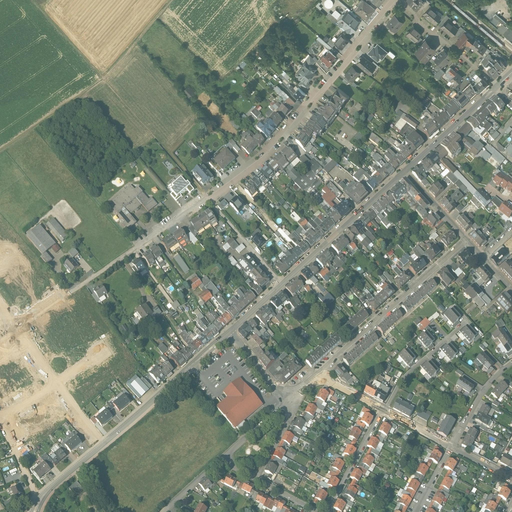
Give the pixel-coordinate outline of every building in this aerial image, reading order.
[(415,0),(412,4),(412,5),(418,10),(421,6),(424,2),(423,1),(423,0),(422,0),(415,0)] [(426,0),(424,2),(421,6),(424,8),(428,4),(429,2),(426,0)] [(373,10),(363,2),(355,11),(365,20),(373,10)] [(430,7),(426,10),(423,14),(434,24),(440,18),(434,13),(435,12),(430,7)] [(338,23),(338,24),(340,26),(350,34),(356,28),(354,26),(358,22),(349,15),(347,13),(338,23)] [(511,27),(495,14),(493,16),(505,26),(500,32),(511,42),(511,27)] [(395,15),(386,25),(389,28),(395,32),(394,30),(401,22),(402,23),(403,22),(395,15)] [(337,20),(333,16),(329,20),(339,28),(340,26),(338,24),(338,23),(336,21),(337,20)] [(446,20),(444,22),(444,23),(443,23),(443,24),(440,27),(452,37),(454,34),(458,29),(452,24),(451,25),(446,20)] [(422,34),(412,26),(408,31),(409,32),(406,35),(407,34),(410,36),(415,41),(416,41),(419,37),(422,34)] [(458,29),(454,34),(457,36),(463,29),(464,29),(460,26),(458,29)] [(463,29),(457,36),(459,38),(463,34),(466,31),(464,29),(463,29)] [(334,43),(335,44),(341,49),(349,40),(341,34),(334,43)] [(459,38),(456,42),(461,47),(465,43),(468,45),(472,41),(463,34),(459,38)] [(419,37),(416,41),(415,41),(414,43),(417,45),(422,39),(419,37)] [(481,44),(474,38),(472,41),(468,45),(470,46),(473,49),(472,51),(474,52),(475,51),(478,47),(481,44)] [(334,43),(330,39),(327,44),(332,48),(335,44),(334,43)] [(425,41),(416,52),(426,60),(434,49),(425,41)] [(327,44),(324,42),(322,44),(329,51),(332,48),(327,44)] [(481,44),(478,47),(475,51),(481,56),(487,49),(481,44)] [(377,45),(372,51),(372,50),(371,50),(368,53),(377,61),(380,57),(379,56),(381,54),(383,56),(386,53),(377,45)] [(497,53),(492,48),(490,51),(492,53),(495,55),(500,59),(503,62),(505,60),(497,53)] [(443,50),(438,55),(442,59),(447,54),(443,50)] [(329,51),(324,56),(323,54),(320,58),(325,63),(324,64),(327,66),(331,62),(330,61),(335,56),(329,51)] [(490,51),(485,56),(490,60),(495,65),(501,71),(506,66),(503,63),(504,62),(503,62),(500,59),(497,62),(490,55),(491,54),(492,53),(490,51)] [(447,54),(442,59),(446,62),(451,57),(447,54)] [(442,59),(438,55),(434,60),(438,63),(442,59)] [(362,56),(357,63),(369,73),(374,67),(375,67),(371,63),(362,56)] [(485,56),(481,61),(485,65),(485,66),(490,60),(485,56)] [(442,59),(438,63),(441,67),(446,62),(442,59)] [(308,60),(302,66),(303,67),(298,74),(298,78),(299,78),(299,79),(300,79),(301,80),(301,82),(301,83),(303,84),(306,81),(307,82),(314,74),(313,73),(315,70),(311,66),(312,64),(308,60)] [(490,60),(485,66),(485,65),(484,67),(494,78),(501,71),(495,65),(490,60)] [(438,63),(432,68),(436,72),(440,68),(441,67),(438,63)] [(359,73),(352,67),(345,75),(348,78),(349,78),(351,80),(353,78),(354,78),(355,78),(359,73)] [(451,67),(445,73),(449,77),(451,78),(456,72),(451,67)] [(440,68),(436,72),(433,75),(438,79),(440,76),(442,74),(444,72),(440,68)] [(480,76),(473,70),(471,73),(473,75),(471,77),(474,79),(475,78),(477,80),(480,76)] [(451,78),(449,80),(451,81),(455,85),(462,77),(456,72),(451,78)] [(443,79),(440,76),(438,79),(438,80),(446,87),(451,81),(449,80),(447,82),(445,81),(443,79)] [(480,76),(477,80),(478,81),(475,84),(473,82),(471,84),(479,92),(488,83),(480,76)] [(306,81),(303,84),(301,83),(298,85),(304,91),(310,84),(307,82),(306,81)] [(470,83),(462,91),(463,92),(460,94),(469,101),(479,92),(471,84),(470,83)] [(181,90),(187,97),(194,92),(188,84),(181,90)] [(305,94),(298,88),(296,91),(294,93),(301,99),(305,94)] [(338,88),(334,93),(334,94),(333,95),(329,100),(340,109),(349,97),(338,88)] [(469,101),(460,94),(455,89),(447,98),(452,103),(460,110),(469,101)] [(277,102),(281,98),(284,100),(286,97),(280,91),(273,98),(277,102)] [(284,100),(295,111),(301,104),(298,102),(296,104),(288,96),(284,100)] [(426,100),(423,98),(419,103),(427,109),(431,104),(429,102),(426,100)] [(497,102),(494,99),(489,104),(499,113),(504,108),(501,105),(497,101),(497,102)] [(340,109),(329,100),(324,106),(335,114),(336,115),(341,109),(340,109)] [(274,101),(272,103),(271,103),(269,105),(275,111),(278,108),(274,104),(276,103),(274,101)] [(291,110),(285,103),(279,109),(285,116),(291,110)] [(452,103),(442,113),(449,120),(460,110),(452,103)] [(489,104),(477,115),(484,122),(491,128),(495,124),(488,117),(489,116),(490,116),(493,113),(496,116),(497,116),(499,113),(489,104)] [(335,114),(325,106),(323,109),(333,117),(335,114)] [(261,114),(255,108),(251,113),(256,118),(261,114)] [(322,108),(316,117),(327,125),(328,127),(335,118),(333,117),(323,109),(322,108)] [(431,116),(426,111),(421,115),(425,118),(428,120),(430,123),(437,117),(434,113),(431,116)] [(437,117),(430,123),(438,131),(449,120),(442,113),(441,112),(437,117)] [(282,121),(274,114),(268,122),(276,128),(282,121)] [(418,125),(403,114),(400,119),(415,129),(418,125)] [(477,115),(472,120),(479,127),(482,123),(484,122),(477,115)] [(313,118),(310,122),(321,129),(323,131),(327,125),(316,117),(314,119),(313,118)] [(428,120),(425,118),(422,121),(425,124),(423,126),(424,127),(423,128),(425,130),(422,132),(429,139),(438,131),(430,123),(428,120)] [(479,127),(472,120),(467,124),(467,125),(472,130),(480,138),(482,139),(487,134),(483,130),(481,132),(480,131),(479,132),(476,130),(479,127)] [(267,121),(264,125),(261,123),(256,128),(267,138),(269,136),(269,137),(271,135),(270,134),(272,133),(274,131),(273,131),(276,128),(268,122),(267,121)] [(321,129),(310,122),(306,128),(318,137),(320,134),(318,133),(321,129)] [(491,128),(484,122),(482,123),(483,125),(485,126),(484,127),(485,128),(483,130),(487,134),(489,136),(493,130),(491,128)] [(469,140),(464,139),(472,130),(467,125),(455,137),(455,138),(464,146),(475,156),(483,148),(477,143),(475,146),(469,140)] [(306,128),(301,135),(309,141),(312,137),(316,140),(318,137),(306,128)] [(256,138),(248,131),(246,129),(244,131),(248,136),(253,141),(256,138)] [(495,132),(493,130),(489,136),(494,141),(499,135),(495,132)] [(367,139),(378,146),(382,141),(371,133),(367,139)] [(424,144),(414,134),(406,141),(407,142),(416,151),(424,144)] [(264,142),(258,135),(256,138),(253,141),(258,146),(259,147),(264,142)] [(309,141),(301,135),(296,141),(303,150),(309,142),(309,141)] [(253,141),(248,136),(244,139),(247,142),(242,148),(249,155),(258,146),(253,141)] [(464,146),(455,138),(455,137),(453,136),(447,142),(454,149),(455,148),(458,145),(461,147),(462,148),(464,146)] [(400,146),(390,139),(388,142),(399,151),(402,148),(400,146)] [(405,142),(400,146),(402,148),(405,150),(408,147),(405,144),(406,143),(405,142)] [(416,151),(407,142),(406,143),(405,144),(408,147),(405,150),(411,156),(416,151)] [(454,149),(447,142),(439,149),(446,157),(448,155),(452,159),(454,156),(455,157),(460,152),(458,148),(455,148),(454,149)] [(229,144),(224,148),(226,150),(228,152),(233,148),(229,144)] [(223,147),(207,162),(218,174),(222,170),(222,171),(235,159),(228,152),(226,150),(224,148),(223,147)] [(297,158),(287,148),(283,152),(283,153),(280,156),(280,155),(279,156),(288,165),(289,166),(297,158)] [(405,150),(402,148),(399,151),(401,153),(399,156),(404,162),(411,156),(405,150)] [(446,157),(439,149),(433,155),(440,161),(445,167),(448,163),(446,162),(443,161),(442,160),(446,157)] [(500,165),(486,153),(482,157),(495,167),(494,168),(496,170),(500,165)] [(381,158),(377,155),(372,159),(376,163),(378,164),(381,161),(383,159),(381,158)] [(433,155),(427,161),(434,169),(436,167),(435,166),(440,161),(433,155)] [(279,156),(273,161),(280,169),(282,170),(285,167),(288,165),(279,156)] [(304,156),(299,161),(305,167),(310,163),(304,156)] [(399,156),(396,159),(394,157),(392,159),(399,167),(404,162),(399,156)] [(308,169),(306,173),(301,178),(300,176),(297,179),(294,182),(323,213),(327,217),(328,215),(330,214),(325,208),(327,205),(322,199),(314,191),(322,183),(315,177),(323,170),(313,159),(310,163),(305,167),(308,169)] [(399,167),(392,159),(389,162),(390,163),(389,165),(388,165),(394,172),(399,167)] [(332,160),(323,170),(327,174),(337,164),(332,160)] [(280,169),(273,161),(268,167),(274,174),(275,174),(280,169)] [(388,165),(386,167),(381,161),(378,164),(383,170),(389,177),(394,172),(388,165),(389,165),(388,165)] [(420,167),(426,173),(426,174),(432,169),(433,170),(434,169),(427,161),(420,167)] [(462,177),(448,163),(445,167),(450,172),(458,181),(473,196),(477,193),(468,184),(467,185),(461,178),(462,177)] [(300,176),(292,168),(292,169),(289,166),(288,165),(285,167),(297,179),(300,176)] [(203,167),(201,169),(199,167),(193,173),(193,174),(203,185),(206,183),(207,184),(210,182),(213,179),(203,167)] [(268,167),(261,174),(267,181),(274,174),(268,167)] [(426,173),(420,167),(412,174),(418,180),(421,177),(426,173)] [(383,170),(378,174),(384,181),(389,177),(383,170)] [(458,181),(450,172),(446,176),(454,185),(458,181)] [(267,181),(261,174),(255,179),(261,186),(266,190),(269,187),(266,185),(269,182),(267,181)] [(378,174),(372,180),(378,187),(384,181),(378,174)] [(499,175),(493,182),(496,184),(496,186),(497,187),(499,187),(500,186),(505,179),(499,175)] [(428,185),(424,180),(421,177),(418,180),(425,188),(428,185)] [(181,178),(172,186),(173,188),(170,190),(172,193),(177,198),(180,195),(186,190),(190,194),(194,190),(188,183),(186,184),(181,178)] [(372,180),(370,178),(367,180),(370,182),(367,185),(373,191),(378,187),(372,180)] [(505,179),(500,186),(502,187),(502,188),(503,190),(505,189),(506,188),(511,182),(506,178),(505,179)] [(255,179),(249,184),(250,186),(256,191),(261,186),(255,179)] [(420,196),(406,181),(405,180),(400,185),(407,192),(410,196),(415,201),(420,196)] [(353,182),(343,191),(348,196),(357,186),(353,182)] [(437,184),(429,192),(435,199),(443,191),(437,184)] [(400,185),(389,195),(394,201),(395,202),(407,192),(400,185)] [(130,186),(112,202),(116,206),(113,209),(124,222),(121,224),(127,231),(136,223),(130,215),(142,205),(148,212),(157,204),(151,198),(149,200),(138,187),(135,190),(130,186)] [(250,186),(245,191),(251,198),(257,193),(256,191),(250,186)] [(357,186),(348,196),(357,205),(367,196),(362,190),(362,191),(357,186)] [(490,201),(480,190),(478,192),(477,192),(477,193),(473,196),(484,207),(490,201)] [(330,192),(322,199),(327,205),(333,211),(335,213),(338,211),(329,202),(333,198),(334,199),(336,198),(330,192)] [(458,192),(451,198),(451,199),(450,200),(451,201),(450,202),(451,203),(460,195),(458,192)] [(177,198),(172,193),(170,195),(176,202),(182,197),(180,195),(177,198)] [(394,201),(389,195),(383,200),(389,207),(389,206),(391,204),(394,201)] [(460,195),(451,203),(452,204),(453,203),(454,205),(455,204),(457,204),(463,198),(460,195)] [(415,201),(410,196),(407,198),(407,200),(411,204),(410,204),(412,207),(409,210),(411,212),(413,211),(415,212),(420,207),(415,201)] [(430,206),(420,196),(415,201),(420,207),(424,211),(430,206)] [(447,198),(440,204),(445,209),(451,203),(450,202),(447,198)] [(223,199),(216,206),(221,211),(228,204),(223,199)] [(244,208),(236,199),(230,205),(238,213),(244,208)] [(389,207),(383,200),(377,206),(383,212),(386,209),(387,208),(389,207)] [(451,203),(445,209),(449,214),(456,208),(452,204),(451,203)] [(499,210),(499,211),(504,215),(510,208),(508,206),(508,205),(506,203),(505,204),(499,210)] [(338,211),(335,213),(342,220),(350,213),(343,206),(338,211)] [(383,212),(377,206),(371,211),(377,217),(379,216),(383,212)] [(393,218),(386,209),(383,212),(387,217),(389,219),(391,218),(392,219),(393,218)] [(216,222),(209,211),(203,215),(209,223),(211,226),(213,225),(216,222)] [(342,220),(335,213),(333,211),(331,213),(333,215),(330,218),(328,215),(327,217),(336,226),(342,220)] [(377,217),(371,211),(365,216),(371,223),(373,221),(377,217)] [(289,216),(295,222),(299,218),(293,212),(289,216)] [(323,213),(320,216),(325,221),(325,223),(323,225),(329,231),(336,226),(327,217),(323,213)] [(209,223),(203,215),(197,219),(203,227),(209,223)] [(434,215),(428,221),(433,227),(440,221),(434,215)] [(462,215),(455,221),(460,226),(467,221),(462,215)] [(320,216),(317,218),(323,225),(325,223),(325,221),(320,216)] [(371,223),(365,216),(359,222),(365,228),(367,226),(371,223)] [(69,236),(54,219),(47,225),(62,242),(69,236)] [(197,219),(191,223),(193,226),(196,231),(203,227),(197,219)] [(303,219),(297,224),(304,231),(307,228),(305,226),(308,224),(303,219)] [(220,220),(216,222),(213,225),(221,234),(226,230),(220,220)] [(318,229),(310,221),(309,222),(310,223),(308,224),(315,232),(322,239),(329,231),(323,225),(318,229)] [(380,228),(373,221),(371,223),(377,229),(378,229),(379,229),(380,228)] [(467,221),(460,226),(465,232),(472,226),(467,221)] [(359,222),(352,228),(358,234),(360,232),(365,228),(359,222)] [(56,244),(39,225),(26,236),(43,255),(46,253),(56,244)] [(374,234),(367,226),(365,228),(368,232),(371,235),(372,234),(373,235),(374,234)] [(281,230),(279,228),(274,234),(277,237),(273,240),(277,243),(280,240),(278,238),(280,235),(284,239),(289,233),(283,228),(281,230)] [(322,239),(315,232),(313,234),(307,228),(304,231),(310,237),(316,244),(322,239)] [(352,228),(345,235),(351,242),(359,236),(358,234),(352,228)] [(258,229),(251,236),(253,239),(258,235),(261,232),(258,229)] [(181,230),(172,237),(178,245),(179,246),(188,240),(181,230)] [(310,237),(304,231),(302,232),(301,233),(306,238),(308,239),(310,237)] [(371,244),(360,232),(358,234),(364,241),(368,246),(371,244)] [(450,232),(441,240),(447,247),(456,239),(450,232)] [(476,233),(475,232),(473,234),(474,236),(471,238),(475,243),(482,237),(477,232),(476,233)] [(253,239),(252,241),(259,248),(265,243),(262,239),(262,238),(258,235),(253,239)] [(172,237),(161,243),(167,252),(178,245),(172,237)] [(298,243),(293,237),(292,238),(293,239),(292,241),(298,248),(300,246),(299,245),(298,243)] [(316,244),(310,237),(308,239),(305,242),(311,248),(316,244)] [(342,237),(337,242),(344,249),(349,244),(342,237)] [(482,237),(475,243),(479,247),(482,245),(483,246),(487,243),(482,237)] [(234,241),(229,246),(233,251),(239,246),(234,241)] [(294,250),(288,243),(287,244),(287,245),(284,242),(283,243),(291,252),(294,250)] [(344,249),(337,242),(332,247),(338,254),(344,249)] [(309,250),(303,243),(300,246),(298,248),(304,254),(309,250)] [(424,253),(417,246),(415,249),(421,256),(424,253)] [(502,250),(504,248),(502,246),(493,254),(495,256),(502,250)] [(156,247),(149,252),(154,260),(159,257),(162,254),(156,247)] [(436,248),(435,247),(430,251),(436,257),(440,253),(438,250),(439,249),(437,247),(436,248)] [(78,254),(74,248),(68,253),(73,258),(78,254)] [(292,253),(298,260),(304,255),(298,248),(292,253)] [(421,256),(415,249),(412,251),(419,258),(421,256)] [(466,250),(458,257),(463,264),(472,256),(466,250)] [(502,250),(495,256),(491,260),(496,265),(506,255),(502,250)] [(335,259),(327,251),(322,256),(328,263),(331,261),(335,265),(333,268),(336,272),(342,267),(335,259)] [(367,254),(373,260),(376,257),(370,251),(367,254)] [(436,257),(430,251),(425,255),(426,256),(425,257),(427,260),(428,259),(431,261),(436,257)] [(154,260),(149,252),(143,257),(149,266),(155,262),(154,260)] [(288,269),(298,260),(292,253),(291,252),(286,257),(284,255),(280,260),(283,263),(288,269)] [(43,255),(41,257),(47,264),(52,260),(46,253),(43,255)] [(189,270),(178,255),(174,258),(185,273),(189,270)] [(251,261),(246,256),(243,260),(242,259),(238,262),(240,265),(240,266),(245,272),(246,271),(250,276),(258,269),(253,264),(254,263),(252,260),(251,261)] [(322,256),(316,261),(323,268),(328,263),(322,256)] [(159,257),(154,260),(155,262),(158,265),(163,262),(159,257)] [(341,262),(337,257),(335,259),(342,267),(344,265),(341,262)] [(72,259),(63,266),(70,274),(79,267),(72,259)] [(417,262),(415,264),(421,270),(426,266),(420,259),(417,262)] [(145,270),(137,260),(132,264),(134,267),(139,274),(145,270)] [(281,262),(279,262),(278,263),(278,265),(276,267),(279,271),(282,275),(288,269),(283,263),(281,262)] [(511,265),(509,262),(501,269),(511,281),(511,265)] [(463,272),(454,263),(449,267),(458,277),(463,272)] [(421,270),(415,264),(413,265),(410,268),(415,275),(421,270)] [(479,264),(472,270),(474,272),(481,266),(479,264)] [(319,272),(312,265),(307,270),(313,277),(319,272)] [(482,268),(480,271),(478,270),(476,272),(477,273),(476,274),(480,279),(487,273),(482,268)] [(260,272),(258,269),(250,275),(251,276),(251,275),(254,278),(253,279),(256,281),(254,283),(255,285),(260,290),(269,282),(269,281),(265,277),(266,277),(261,272),(260,272)] [(454,281),(444,269),(437,275),(447,286),(447,287),(451,284),(450,283),(453,280),(454,281)] [(313,277),(307,270),(301,275),(308,282),(309,281),(313,277)] [(393,281),(386,272),(383,275),(391,283),(393,281)] [(405,273),(399,278),(405,285),(410,280),(405,273)] [(487,273),(480,279),(481,280),(485,285),(489,281),(488,280),(491,278),(487,273)] [(195,274),(185,281),(193,291),(198,287),(201,291),(205,288),(200,282),(198,279),(198,278),(195,274)] [(204,278),(200,282),(205,288),(209,284),(204,278)] [(405,285),(399,278),(394,282),(400,289),(405,285)] [(297,279),(291,284),(298,291),(303,286),(297,279)] [(314,287),(309,281),(308,282),(306,284),(307,286),(311,290),(311,289),(314,293),(317,291),(314,287)] [(431,281),(421,289),(427,295),(437,286),(431,281)] [(253,286),(251,282),(248,285),(252,291),(258,297),(262,293),(260,290),(255,285),(253,286)] [(291,284),(286,289),(293,296),(298,291),(291,284)] [(394,294),(386,284),(381,289),(383,292),(389,299),(394,294)] [(470,288),(467,284),(464,287),(462,289),(466,292),(465,293),(467,295),(468,294),(473,300),(477,296),(470,288)] [(368,297),(364,293),(362,296),(352,285),(349,288),(363,305),(371,298),(369,296),(368,297)] [(476,288),(474,285),(470,288),(477,296),(478,297),(482,294),(476,288)] [(102,286),(94,292),(95,293),(99,299),(107,293),(102,286)] [(215,288),(208,293),(212,298),(213,297),(214,296),(219,292),(215,288)] [(421,289),(412,298),(417,304),(427,295),(421,289)] [(208,293),(207,291),(198,298),(204,305),(212,298),(208,293)] [(74,317),(93,304),(85,292),(66,305),(74,317)] [(383,292),(378,296),(384,303),(389,299),(383,292)] [(99,299),(95,293),(92,295),(97,303),(100,301),(99,299)] [(250,293),(245,298),(250,304),(256,299),(250,293)] [(282,293),(276,298),(283,305),(288,300),(282,293)] [(322,298),(319,294),(317,295),(326,306),(334,300),(328,293),(322,298)] [(490,303),(482,294),(478,297),(483,302),(485,305),(486,306),(490,303)] [(511,301),(505,294),(496,303),(499,306),(500,305),(507,313),(511,308),(511,301)] [(231,310),(229,308),(221,298),(218,300),(214,296),(213,297),(221,307),(232,321),(239,314),(234,308),(231,310)] [(384,303),(378,296),(374,301),(380,307),(384,303)] [(477,296),(473,300),(478,306),(483,302),(478,297),(477,296)] [(250,304),(245,298),(239,303),(244,310),(250,304)] [(276,298),(271,303),(278,310),(283,305),(276,298)] [(412,298),(402,307),(407,313),(417,304),(412,298)] [(374,301),(369,306),(370,307),(369,308),(371,310),(372,309),(374,312),(380,307),(374,301)] [(237,304),(234,308),(239,314),(244,310),(239,303),(237,304)] [(474,303),(464,312),(467,315),(476,307),(474,303)] [(108,304),(103,307),(107,312),(112,309),(108,304)] [(334,315),(338,312),(331,304),(328,306),(334,315)] [(145,305),(135,312),(141,322),(147,318),(147,319),(148,319),(149,318),(148,318),(153,314),(151,311),(150,311),(145,305)] [(490,316),(496,311),(491,306),(486,310),(490,316)] [(156,307),(151,311),(153,314),(156,317),(161,313),(156,307)] [(232,321),(221,307),(219,310),(224,316),(221,319),(222,319),(227,326),(232,321)] [(267,307),(261,312),(268,319),(273,314),(267,307)] [(204,317),(198,309),(193,313),(197,316),(200,321),(204,317)] [(457,313),(453,309),(450,312),(449,311),(444,316),(448,321),(457,313)] [(368,317),(363,311),(356,317),(362,323),(368,317)] [(397,311),(387,320),(392,326),(402,317),(397,311)] [(261,312),(256,317),(265,326),(270,321),(268,319),(261,312)] [(457,313),(448,321),(453,326),(458,321),(458,320),(460,317),(457,313)] [(215,321),(214,319),(211,315),(210,316),(208,317),(213,323),(215,325),(214,324),(212,325),(213,327),(218,333),(223,329),(215,321)] [(362,323),(356,317),(350,324),(355,329),(362,323)] [(426,318),(416,325),(420,331),(430,324),(426,318)] [(210,327),(204,319),(200,322),(207,330),(210,327)] [(227,326),(222,319),(219,321),(217,319),(215,321),(223,329),(227,326)] [(501,319),(495,324),(499,329),(505,325),(501,319)] [(387,320),(377,329),(383,335),(392,326),(387,320)] [(257,327),(251,321),(246,326),(252,332),(254,331),(257,327)] [(355,329),(350,324),(343,330),(348,336),(355,329)] [(239,333),(240,334),(245,340),(250,335),(250,334),(252,332),(246,326),(240,331),(240,332),(239,333)] [(218,333),(213,327),(208,331),(213,338),(218,333)] [(461,334),(460,334),(465,339),(473,331),(469,327),(466,330),(466,329),(465,330),(461,334)] [(264,330),(256,336),(259,340),(261,338),(265,342),(268,340),(264,335),(266,333),(264,330)] [(501,330),(492,336),(495,340),(497,338),(499,341),(505,336),(501,330)] [(208,331),(205,334),(202,331),(200,333),(208,343),(213,338),(208,331)] [(473,331),(465,339),(469,344),(475,339),(474,338),(477,336),(473,331)] [(427,332),(424,335),(423,334),(418,339),(422,344),(431,337),(427,332)] [(208,343),(200,333),(197,335),(200,338),(197,341),(203,347),(208,343)] [(373,334),(363,343),(368,349),(378,340),(373,334)] [(259,340),(256,336),(251,341),(247,344),(252,351),(258,347),(259,348),(263,344),(259,340)] [(336,336),(326,345),(331,350),(341,342),(336,336)] [(505,336),(499,341),(503,347),(510,343),(505,336)] [(431,337),(422,344),(427,349),(432,345),(432,344),(435,341),(431,337)] [(197,341),(195,343),(192,340),(190,342),(198,352),(203,347),(197,341)] [(198,352),(190,342),(187,345),(190,347),(187,350),(193,357),(198,352)] [(479,346),(482,350),(488,347),(485,342),(479,346)] [(363,343),(353,352),(358,357),(368,349),(363,343)] [(511,345),(510,343),(503,347),(508,354),(511,350),(511,345)] [(175,349),(171,345),(168,349),(174,355),(171,359),(180,368),(187,362),(180,354),(175,349)] [(326,345),(316,354),(321,359),(331,350),(326,345)] [(441,351),(441,352),(445,357),(454,349),(450,345),(447,347),(446,347),(441,351)] [(187,350),(186,349),(180,354),(187,362),(193,357),(187,350)] [(458,353),(454,349),(445,357),(450,362),(455,357),(455,356),(458,353)] [(408,350),(405,353),(404,352),(398,357),(403,362),(411,354),(408,350)] [(353,352),(343,360),(348,366),(358,357),(353,352)] [(285,353),(279,358),(281,361),(287,356),(285,353)] [(268,354),(260,361),(266,370),(275,362),(268,354)] [(316,354),(306,362),(311,368),(321,359),(316,354)] [(411,354),(403,362),(407,367),(408,366),(412,362),(413,362),(412,361),(415,358),(411,354)] [(482,354),(477,359),(482,365),(488,360),(482,354)] [(304,367),(293,355),(290,357),(294,361),(302,369),(304,367)] [(493,365),(488,360),(482,365),(488,371),(493,365)] [(279,362),(268,373),(276,382),(278,381),(280,384),(284,385),(302,369),(294,361),(285,369),(279,362)] [(422,368),(422,369),(426,374),(435,366),(431,362),(428,365),(427,364),(422,368)] [(166,363),(163,366),(161,364),(157,367),(166,377),(173,370),(166,363)] [(386,373),(390,367),(385,364),(381,369),(386,373)] [(157,367),(155,366),(148,372),(158,384),(159,384),(161,382),(160,382),(166,377),(157,367)] [(340,366),(334,372),(341,380),(347,374),(340,366)] [(435,366),(426,374),(431,379),(436,374),(435,373),(438,371),(435,366)] [(140,380),(138,379),(139,379),(136,376),(126,385),(139,399),(149,390),(140,380)] [(384,379),(380,386),(385,389),(390,379),(386,376),(384,379)] [(379,377),(373,388),(378,391),(380,386),(384,379),(379,377)] [(152,387),(144,379),(144,380),(142,378),(140,380),(149,390),(152,387)] [(240,378),(229,387),(229,388),(223,392),(228,398),(216,407),(235,429),(263,405),(244,384),(240,378)] [(467,383),(461,379),(456,385),(463,390),(467,383)] [(474,388),(467,383),(463,390),(469,394),(474,388)] [(502,383),(496,388),(502,393),(507,388),(502,383)] [(373,388),(368,385),(364,393),(374,399),(378,391),(373,388)] [(502,393),(496,388),(491,394),(497,399),(502,393)] [(326,393),(321,391),(319,395),(327,399),(329,395),(332,397),(334,393),(328,389),(326,393)] [(387,396),(378,391),(374,399),(383,403),(387,396)] [(327,399),(319,395),(316,399),(320,401),(324,403),(327,399)] [(124,396),(118,400),(124,407),(130,402),(124,396)] [(118,400),(113,405),(119,412),(124,407),(118,400)] [(403,404),(397,401),(393,409),(409,418),(413,410),(408,407),(408,406),(403,403),(403,404)] [(313,406),(309,405),(307,409),(315,413),(317,409),(316,408),(313,406)] [(489,410),(483,407),(479,414),(486,417),(489,410)] [(315,413),(307,409),(305,413),(308,415),(313,417),(315,413)] [(416,416),(428,421),(430,413),(418,409),(416,416)] [(112,417),(106,410),(101,415),(107,422),(112,417)] [(22,422),(15,412),(7,417),(14,427),(22,422)] [(368,416),(365,414),(363,419),(371,423),(373,419),(368,416)] [(486,417),(479,414),(475,421),(487,427),(490,422),(491,420),(486,417)] [(107,422),(101,415),(95,420),(101,427),(107,422)] [(443,422),(441,427),(442,428),(439,433),(446,438),(455,421),(447,417),(444,423),(443,422)] [(301,420),(298,418),(295,423),(303,427),(306,423),(304,422),(301,420)] [(371,423),(363,419),(361,423),(362,424),(365,425),(369,427),(371,423)] [(303,427),(295,423),(293,427),(296,428),(301,431),(303,427)] [(388,427),(383,424),(381,428),(389,433),(391,428),(388,427)] [(358,431),(353,428),(351,433),(359,437),(361,433),(358,431)] [(389,433),(381,428),(379,432),(382,434),(387,437),(389,433)] [(478,433),(471,429),(466,438),(473,442),(478,433)] [(289,434),(286,432),(284,437),(292,441),(294,437),(292,436),(289,434)] [(359,437),(351,433),(349,437),(354,439),(357,441),(359,437)] [(76,437),(71,441),(76,448),(81,443),(78,439),(76,437)] [(292,441),(284,437),(282,441),(285,442),(289,445),(292,441)] [(375,440),(372,438),(369,442),(377,447),(380,442),(378,442),(375,440)] [(473,442),(466,438),(462,446),(469,450),(473,442)] [(71,441),(65,446),(71,453),(76,448),(71,441)] [(489,447),(502,453),(507,443),(502,441),(500,446),(491,442),(489,447)] [(377,447),(369,442),(367,446),(370,448),(368,452),(371,454),(377,457),(380,453),(375,451),(377,447)] [(350,447),(348,446),(346,450),(354,454),(356,450),(353,448),(350,447)] [(281,450),(278,448),(275,452),(283,457),(285,452),(281,450)] [(60,450),(55,454),(60,461),(66,457),(60,450)] [(354,454),(346,450),(344,454),(345,455),(348,457),(352,458),(354,454)] [(437,453),(434,451),(431,455),(439,460),(442,456),(437,453)] [(509,459),(504,456),(500,463),(509,468),(511,461),(511,451),(509,455),(510,456),(509,459)] [(283,457),(275,452),(273,456),(276,458),(281,461),(283,457)] [(371,454),(368,452),(364,460),(372,464),(374,460),(369,457),(371,454)] [(50,459),(49,459),(52,462),(55,466),(60,461),(55,454),(50,459)] [(439,460),(431,455),(429,460),(432,461),(437,464),(439,460)] [(49,464),(43,456),(40,458),(47,466),(49,464)] [(40,458),(35,462),(39,468),(45,474),(50,470),(47,466),(40,458)] [(454,462),(449,459),(447,464),(454,468),(457,464),(454,462)] [(341,462),(336,460),(334,464),(342,468),(344,464),(341,462)] [(372,464),(364,460),(362,464),(365,466),(370,468),(372,464)] [(272,465),(269,464),(267,468),(275,472),(277,468),(272,465)] [(342,468),(334,464),(332,468),(337,471),(340,472),(342,468)] [(425,467),(421,464),(418,468),(426,473),(428,469),(425,467)] [(454,468),(447,464),(444,468),(449,470),(452,472),(454,468)] [(39,468),(33,472),(39,479),(45,474),(39,468)] [(275,472),(267,468),(265,472),(270,475),(273,476),(275,472)] [(426,473),(418,468),(416,473),(421,475),(424,477),(426,473)] [(358,471),(355,470),(352,474),(360,478),(363,474),(361,473),(358,471)] [(483,476),(485,477),(487,472),(482,470),(478,479),(481,480),(483,476)] [(360,478),(352,474),(350,478),(353,480),(352,483),(355,485),(357,481),(358,482),(360,478)] [(226,481),(224,484),(228,487),(233,479),(228,476),(226,481)] [(333,478),(331,477),(329,481),(337,485),(339,481),(336,480),(333,478)] [(448,479),(445,478),(443,482),(451,486),(453,482),(448,479)] [(209,483),(206,479),(202,482),(208,489),(212,486),(209,483)] [(233,479),(228,487),(232,489),(235,484),(237,481),(233,479)] [(417,483),(412,480),(410,484),(418,488),(420,484),(417,483)] [(337,485),(329,481),(327,485),(328,486),(332,488),(335,490),(337,485)] [(77,482),(69,489),(75,496),(83,489),(77,482)] [(208,489),(202,482),(199,485),(201,488),(205,492),(208,489)] [(242,488),(241,489),(245,492),(250,484),(245,482),(242,488)] [(451,486),(443,482),(441,486),(444,488),(449,490),(451,486)] [(351,483),(347,491),(355,495),(359,488),(355,485),(352,483),(351,483)] [(250,484),(245,492),(250,494),(250,492),(252,489),(254,486),(250,484)] [(418,488),(410,484),(408,488),(412,491),(416,493),(418,488)] [(18,486),(11,489),(15,498),(23,495),(18,486)] [(506,490),(503,488),(500,493),(508,497),(510,493),(506,490)] [(439,490),(434,498),(442,502),(444,498),(447,499),(449,495),(442,491),(439,490)] [(325,494),(320,491),(317,495),(325,499),(328,495),(325,494)] [(347,491),(343,499),(349,502),(351,499),(353,500),(355,495),(347,491)] [(264,495),(260,493),(258,496),(255,501),(259,503),(264,495)] [(508,497),(500,493),(498,497),(501,498),(506,501),(508,497)] [(264,495),(259,503),(264,506),(266,501),(268,498),(264,495)] [(325,499),(317,495),(315,499),(318,501),(323,504),(325,499)] [(408,498),(404,496),(401,500),(409,504),(412,500),(408,498)] [(281,501),(277,498),(275,501),(273,505),(273,506),(277,509),(281,501)] [(442,502),(434,498),(432,502),(435,503),(440,506),(442,502)] [(343,499),(341,503),(338,501),(336,505),(344,509),(346,506),(351,509),(353,505),(349,502),(343,499)] [(409,504),(401,500),(399,504),(404,507),(407,508),(409,504)] [(281,501),(277,509),(281,511),(282,509),(283,506),(285,503),(281,501)] [(494,504),(489,501),(487,506),(495,510),(497,506),(494,504)]
